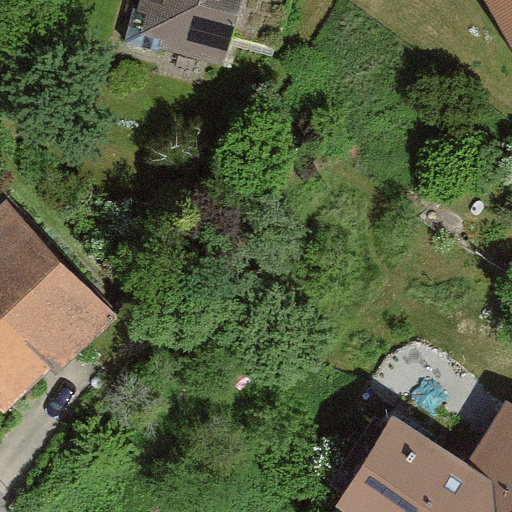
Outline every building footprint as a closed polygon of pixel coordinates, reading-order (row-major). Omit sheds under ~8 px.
[(133,0),(124,40),(224,64),(234,20),(268,28),(274,0),(133,0)] [(511,0),(488,0),(511,40),(511,0)] [(0,399),(9,409),(120,311),(17,196),(0,211),(0,399)] [(511,511),(511,401),(472,457),(493,472),(483,491),(509,511),(511,511)] [(509,511),(483,491),(493,472),(472,457),(403,410),(347,498),(365,511),(509,511)]
